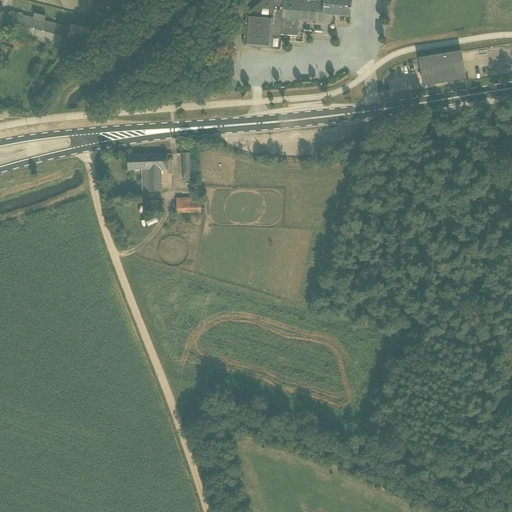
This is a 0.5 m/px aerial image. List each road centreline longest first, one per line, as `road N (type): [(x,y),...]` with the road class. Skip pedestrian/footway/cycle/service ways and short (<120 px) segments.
road 1 (unclassified): [(207,511),(100,215),(88,148)]
road 2 (primary): [(259,123),(511,88)]
road 3 (primary): [(259,123),(85,131)]
road 4 (track): [(172,109),(167,213),(147,240),(114,255)]
road 5 (primary): [(88,148),(259,123)]
